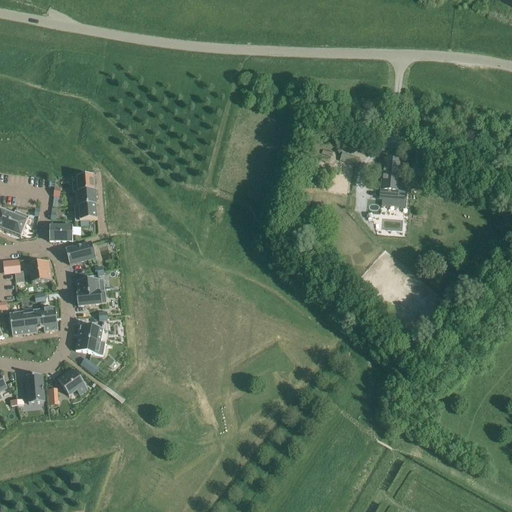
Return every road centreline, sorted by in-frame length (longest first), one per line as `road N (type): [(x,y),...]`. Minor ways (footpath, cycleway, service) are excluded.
road 1 (tertiary): [(511,67),(192,47),(0,12)]
road 2 (residential): [(0,250),(53,251),(67,319),(60,353),(47,366),(0,362)]
